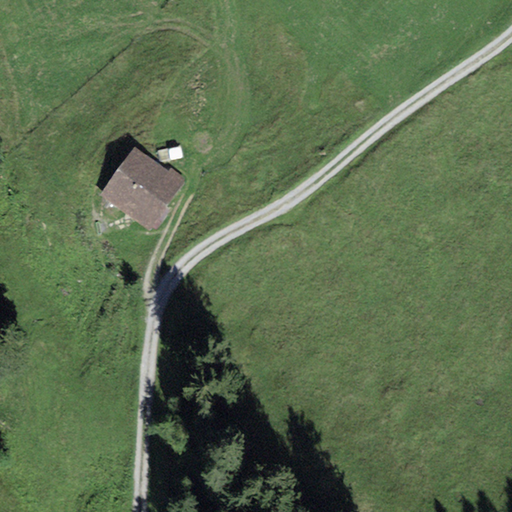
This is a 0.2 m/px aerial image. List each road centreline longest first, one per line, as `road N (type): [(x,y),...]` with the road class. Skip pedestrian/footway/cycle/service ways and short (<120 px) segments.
road 1 (track): [(511,41),(287,214),(184,275),(161,316),(158,511)]
road 2 (track): [(193,193),(160,268),(161,316)]
